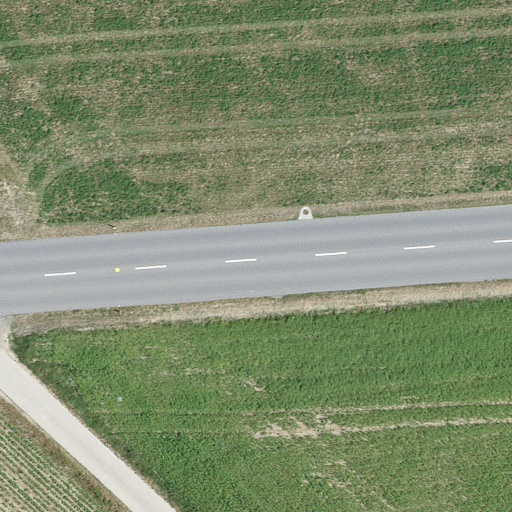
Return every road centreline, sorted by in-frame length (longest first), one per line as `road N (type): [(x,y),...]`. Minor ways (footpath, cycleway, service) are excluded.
road 1 (secondary): [(0,286),(511,245)]
road 2 (track): [(0,382),(143,511)]
